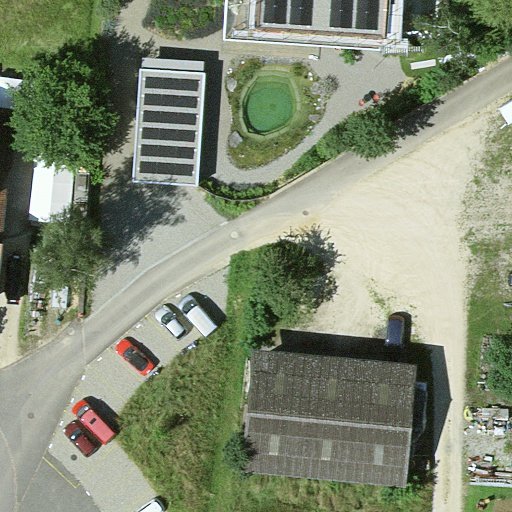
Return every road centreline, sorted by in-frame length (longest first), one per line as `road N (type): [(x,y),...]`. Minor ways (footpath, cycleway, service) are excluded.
road 1 (track): [(160,289),(511,81)]
road 2 (residential): [(21,454),(65,378),(160,289)]
